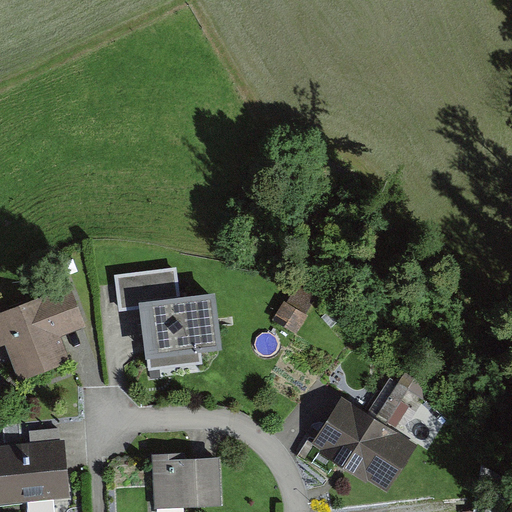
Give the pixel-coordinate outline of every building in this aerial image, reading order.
[(167,267),(121,273),(126,307),(172,301),(167,267)] [(89,286),(0,314),(0,340),(19,334),(33,378),(79,363),(71,339),(103,329),(89,286)] [(205,349),(196,297),(145,306),(156,370),(196,363),(194,350),(205,349)] [(309,446),(385,491),(415,441),(340,395),(309,446)] [(77,443),(0,450),(0,507),(83,499),(77,443)] [(161,460),(162,511),(178,511),(224,511),(223,459),(161,460)]
